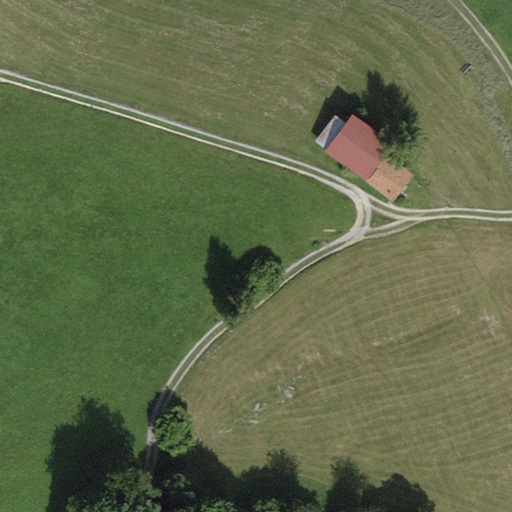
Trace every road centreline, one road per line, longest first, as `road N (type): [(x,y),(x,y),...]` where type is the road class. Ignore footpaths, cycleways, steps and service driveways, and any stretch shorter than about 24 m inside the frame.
road 1 (track): [(0,76),(303,166),(414,220)]
road 2 (track): [(132,511),(163,404),(194,358),(298,266),(355,236),(414,220)]
